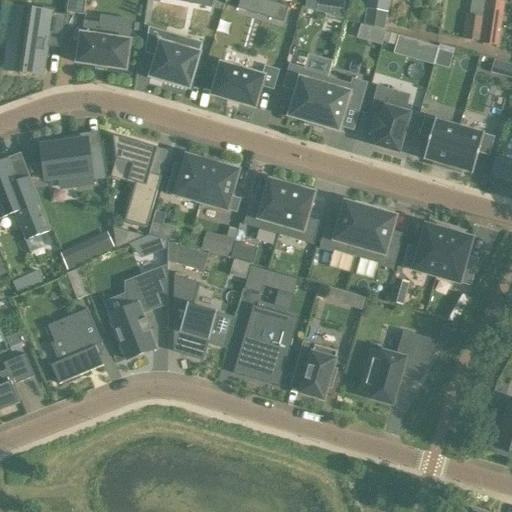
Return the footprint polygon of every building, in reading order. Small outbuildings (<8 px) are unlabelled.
[(68,0),(67,12),(83,14),(85,0),(68,0)] [(288,6),(267,0),(239,0),(237,8),(283,22),(288,6)] [(366,0),(365,9),(385,12),(386,0),(366,0)] [(480,41),(480,44),(498,46),(504,2),(490,0),(486,0),(484,17),(466,14),(463,38),(480,41)] [(292,46),(304,7),(294,4),(283,43),(292,46)] [(11,29),(6,66),(41,72),(45,46),(61,48),(66,14),(49,12),(48,23),(21,19),(19,30),(11,29)] [(80,33),(76,63),(125,71),(130,41),(98,36),(100,23),(83,21),(82,34),(80,33)] [(383,44),(387,31),(363,24),(359,37),(383,44)] [(149,28),(145,53),(157,56),(151,77),(164,81),(189,88),(199,54),(198,54),(162,43),(165,33),(149,28)] [(413,59),(433,65),(438,48),(398,36),(393,53),(413,59)] [(511,63),(496,58),(492,71),(511,77),(511,63)] [(221,64),(212,95),(227,99),(227,100),(239,103),(254,107),(261,86),(273,90),(278,71),(265,67),(262,76),(221,64)] [(289,65),(283,88),(296,91),(290,113),(289,117),(303,121),(303,122),(313,125),(327,78),(304,71),(304,69),(289,65)] [(327,78),(313,125),(323,128),(324,127),(338,131),(340,127),(346,106),(359,110),(367,83),(352,79),(350,85),(327,78)] [(369,114),(368,116),(376,118),(371,134),(377,136),(374,145),(398,152),(403,136),(407,137),(410,127),(406,126),(411,106),(407,105),(389,99),(391,90),(377,86),(369,114)] [(424,117),(419,136),(429,139),(423,159),(434,163),(433,166),(447,170),(459,127),(424,117)] [(459,127),(447,170),(461,174),(462,171),(472,174),(478,153),(489,156),(494,137),(459,127)] [(157,148),(112,135),(115,160),(132,165),(127,181),(136,183),(124,221),(147,228),(162,176),(150,173),(157,148)] [(88,139),(40,146),(45,181),(58,179),(60,179),(75,177),(76,186),(93,184),(94,184),(88,139)] [(495,155),(491,171),(500,174),(505,158),(495,155)] [(170,179),(166,192),(200,202),(211,164),(185,156),(178,181),(170,179)] [(8,158),(0,161),(0,218),(15,214),(25,241),(40,235),(51,231),(30,177),(18,181),(8,158)] [(211,164),(200,202),(236,213),(240,199),(229,196),(236,171),(235,171),(236,168),(223,164),(222,167),(211,164)] [(250,202),(243,225),(277,234),(291,185),(268,179),(260,205),(250,202)] [(291,185),(277,234),(312,245),(319,222),(307,218),(314,192),(291,185)] [(326,217),(317,249),(331,253),(332,251),(355,257),(369,207),(356,204),(356,205),(344,202),(338,220),(326,217)] [(369,207),(355,257),(378,264),(377,266),(391,270),(400,238),(390,235),(395,217),(384,213),(385,212),(369,207)] [(407,245),(400,267),(435,277),(449,228),(436,224),(435,228),(424,225),(417,248),(407,245)] [(449,228),(435,277),(470,287),(476,265),(465,262),(466,257),(472,239),(461,236),(462,232),(449,228)] [(108,236),(72,252),(77,264),(113,248),(108,236)] [(168,250),(168,243),(168,242),(149,236),(148,236),(155,254),(168,250)] [(221,237),(216,254),(228,258),(234,239),(222,236),(221,237)] [(176,256),(174,264),(203,272),(208,254),(179,246),(176,256)] [(168,265),(157,269),(157,282),(167,282),(168,265)] [(70,271),(79,298),(91,293),(83,267),(70,271)] [(38,271),(27,276),(32,286),(42,282),(38,271)] [(266,271),(263,286),(293,295),(298,280),(266,271)] [(126,309),(109,315),(127,360),(155,349),(148,332),(151,331),(146,319),(144,320),(141,314),(153,309),(153,272),(126,283),(126,309)] [(174,276),(173,330),(189,335),(183,355),(203,361),(209,340),(217,312),(216,312),(215,312),(193,306),(200,283),(174,276)] [(404,302),(411,282),(399,278),(392,298),(404,302)] [(364,298),(352,294),(349,306),(361,310),(364,298)] [(242,341),(235,365),(247,369),(245,373),(245,375),(244,375),(243,377),(267,384),(272,364),(284,368),(289,353),(290,350),(289,350),(298,319),(281,314),(253,305),(245,333),(244,333),(242,341)] [(51,324),(48,326),(54,342),(61,339),(69,358),(58,362),(51,365),(59,384),(103,366),(98,353),(95,347),(101,345),(102,344),(98,334),(88,309),(51,324)] [(6,337),(5,337),(7,341),(10,349),(28,341),(23,330),(6,337)] [(365,389),(363,393),(371,395),(370,397),(370,398),(391,405),(400,376),(405,357),(429,364),(441,342),(403,331),(396,356),(383,352),(383,353),(383,354),(375,352),(365,389)] [(302,387),(301,391),(300,393),(323,400),(337,352),(314,345),(311,355),(300,352),(300,351),(291,383),(302,387)] [(7,370),(0,373),(0,412),(18,405),(17,402),(20,400),(14,385),(34,377),(25,355),(4,364),(7,370)] [(495,447),(496,448),(496,446),(509,450),(511,450),(511,400),(510,400),(510,398),(509,398),(505,413),(502,412),(497,430),(500,431),(495,447)]
